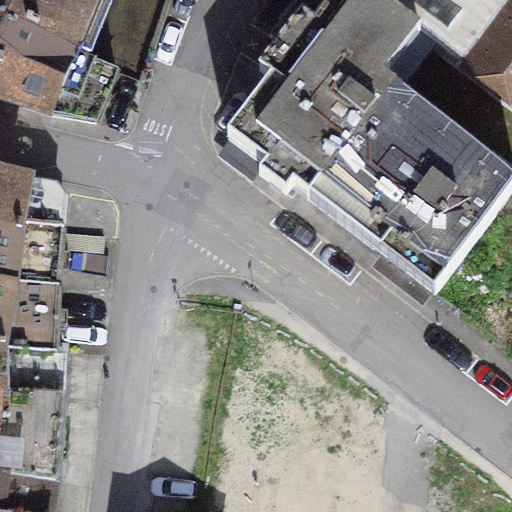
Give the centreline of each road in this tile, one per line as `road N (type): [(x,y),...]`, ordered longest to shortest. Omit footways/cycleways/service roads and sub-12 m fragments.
road 1 (residential): [(154,177),(111,511)]
road 2 (residential): [(511,440),(285,265)]
road 3 (residential): [(223,0),(154,177)]
road 4 (residential): [(0,139),(154,177)]
road 5 (residential): [(154,177),(285,265)]
